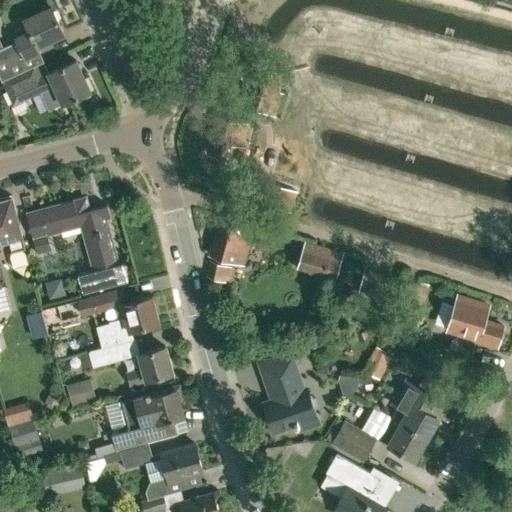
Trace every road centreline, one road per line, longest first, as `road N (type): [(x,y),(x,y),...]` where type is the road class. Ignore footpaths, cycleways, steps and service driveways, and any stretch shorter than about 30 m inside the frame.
road 1 (residential): [(267,511),(224,414),(170,198),(141,136)]
road 2 (residential): [(428,511),(495,411),(511,366)]
road 3 (residential): [(141,136),(191,74),(215,0)]
road 4 (residential): [(141,136),(0,174)]
